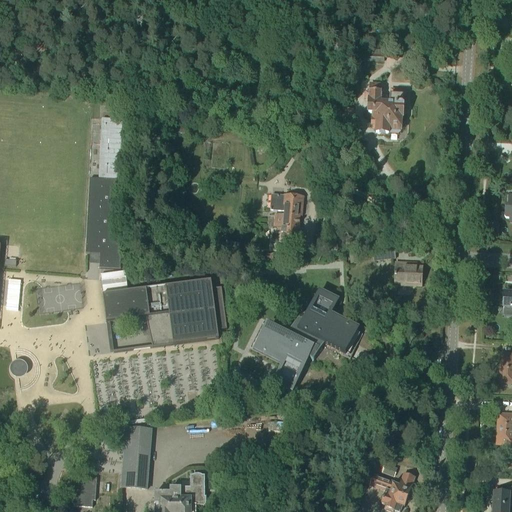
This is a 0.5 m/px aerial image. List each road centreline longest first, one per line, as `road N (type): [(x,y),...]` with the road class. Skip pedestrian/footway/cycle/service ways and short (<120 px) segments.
road 1 (residential): [(456,257),(472,0)]
road 2 (residential): [(444,511),(456,257)]
